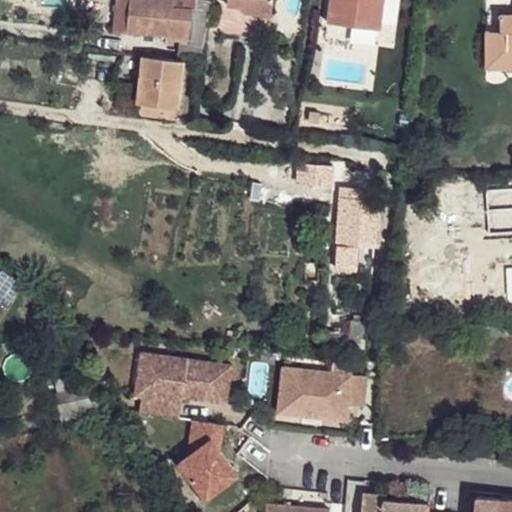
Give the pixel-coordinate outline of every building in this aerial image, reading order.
[(128,31),(131,0),(116,0),(113,30),(128,31)] [(131,0),(128,31),(166,35),(167,35),(170,8),(170,0),(131,0)] [(203,46),(211,0),(195,0),(191,44),(203,46)] [(244,0),(226,0),(226,6),(243,9),(244,0)] [(244,0),(243,9),(272,12),(272,0),(244,0)] [(330,0),(328,22),(382,29),(386,0),(330,0)] [(189,11),(170,8),(167,35),(166,35),(165,38),(186,40),(189,11)] [(485,12),(485,64),(504,66),(505,29),(498,29),(498,12),(485,12)] [(511,12),(498,12),(498,29),(505,29),(504,66),(511,65),(511,12)] [(191,44),(178,43),(177,58),(183,58),(201,61),(203,46),(191,44)] [(179,104),(183,58),(177,58),(145,54),(139,98),(179,104)] [(137,114),(176,119),(179,104),(139,98),(137,114)] [(341,196),(336,266),(357,267),(358,253),(358,244),(374,245),(378,199),(341,196)] [(374,245),(358,244),(358,253),(373,254),(374,245)] [(507,331),(507,317),(468,317),(468,332),(507,331)] [(366,320),(351,318),(348,336),(364,338),(366,320)] [(342,329),(330,329),(329,343),(349,345),(348,350),(363,351),(364,338),(348,336),(342,335),(342,329)] [(142,351),(139,368),(162,372),(164,354),(142,351)] [(176,394),(183,395),(227,401),(233,363),(164,354),(162,372),(139,368),(135,394),(143,395),(140,410),(172,415),(176,394)] [(352,371),(283,364),(279,410),(303,412),(304,402),(324,404),(324,414),(348,416),(349,400),(352,371)] [(367,372),(352,371),(349,400),(364,401),(367,372)] [(60,412),(101,400),(95,380),(55,392),(60,412)] [(176,394),(172,415),(180,416),(183,395),(176,394)] [(62,419),(102,408),(101,400),(60,412),(62,419)] [(324,404),(304,402),(303,412),(324,414),(324,404)] [(224,422),(192,417),(190,433),(198,433),(203,442),(187,451),(177,457),(201,496),(235,475),(220,449),(213,438),(221,439),(224,422)] [(190,433),(187,451),(203,442),(198,433),(190,433)] [(221,439),(213,438),(220,449),(221,439)] [(385,492),(362,490),(360,511),(446,511),(427,510),(427,501),(385,498),(385,492)] [(474,511),(450,511),(446,511),(511,511),(511,497),(476,494),(474,511)] [(327,511),(328,508),(265,502),(263,511),(327,511)]
